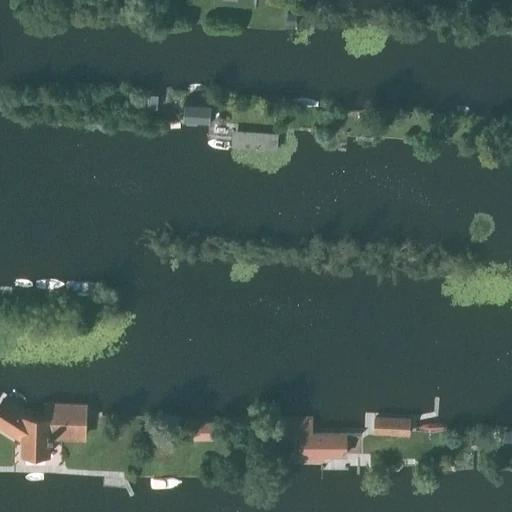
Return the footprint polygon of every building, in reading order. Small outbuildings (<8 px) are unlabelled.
[(164,4),(153,4),(153,14),(164,14),(164,4)] [(440,11),(419,11),(421,23),(430,24),(440,11)] [(286,12),(286,26),(296,26),(296,13),(286,12)] [(185,100),(184,119),(208,120),(210,102),(185,100)] [(336,118),(326,117),(325,126),(336,126),(336,118)] [(279,131),(233,128),(232,145),(278,149),(279,131)] [(28,412),(4,395),(0,400),(0,430),(18,443),(19,457),(51,458),(52,439),(87,441),(88,404),(44,402),(43,415),(26,415),(28,412)] [(375,416),(375,433),(410,435),(410,417),(375,416)] [(284,418),(264,418),(264,439),(283,439),(283,433),(284,433),(284,418)] [(214,420),(183,421),(184,439),(214,439),(214,420)] [(346,433),(312,432),(312,434),(298,434),(298,459),(323,459),(323,456),(346,456),(346,433)]
